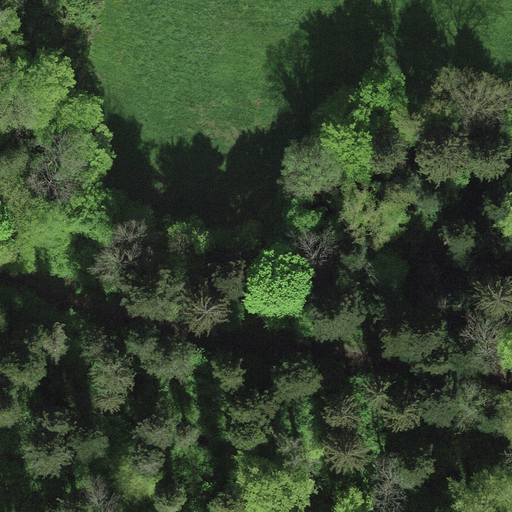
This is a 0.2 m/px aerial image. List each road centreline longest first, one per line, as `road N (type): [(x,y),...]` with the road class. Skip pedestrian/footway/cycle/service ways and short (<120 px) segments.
road 1 (track): [(511,381),(292,350),(151,320),(0,269)]
road 2 (track): [(254,511),(511,474)]
